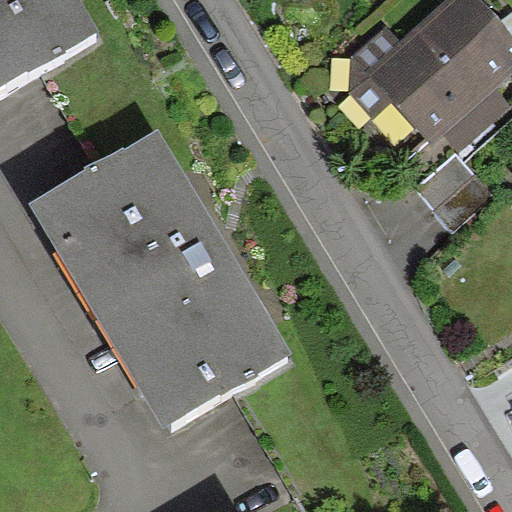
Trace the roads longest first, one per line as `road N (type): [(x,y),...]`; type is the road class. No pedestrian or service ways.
road 1 (residential): [(511,509),(203,0)]
road 2 (residential): [(0,261),(152,511)]
